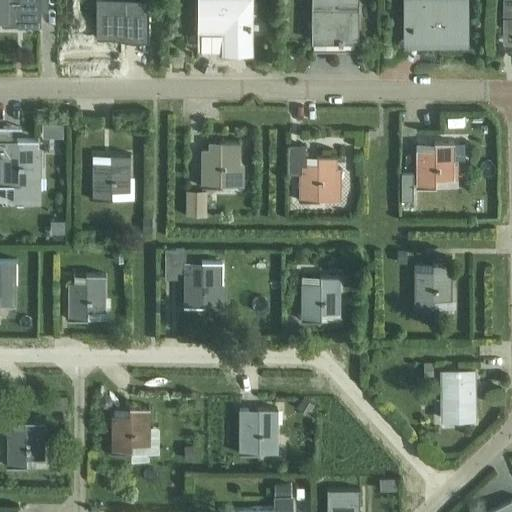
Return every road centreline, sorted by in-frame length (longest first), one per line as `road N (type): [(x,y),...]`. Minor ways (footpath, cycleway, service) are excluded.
road 1 (residential): [(0,89),(511,91)]
road 2 (residential): [(78,358),(320,360),(444,494)]
road 3 (residential): [(78,358),(76,511)]
